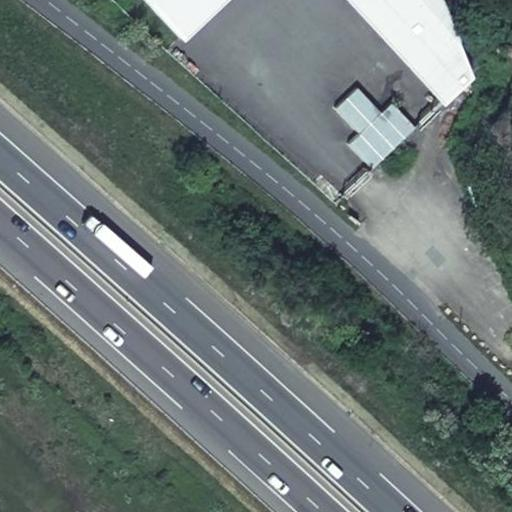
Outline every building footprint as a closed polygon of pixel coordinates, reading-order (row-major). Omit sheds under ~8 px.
[(430,0),(128,0),(172,45),(219,0),(335,0),(349,14),(438,106),(466,80),(430,0)] [(380,113),(356,88),(345,98),(370,123),(380,113)] [(370,123),(345,98),(335,108),(359,133),(370,123)] [(390,104),(380,113),(404,138),(414,128),(390,104)] [(404,138),(380,113),(370,123),(393,148),(404,138)] [(393,148),(370,123),(359,133),(383,158),(393,148)] [(383,158),(359,133),(348,144),(371,169),(383,158)]
